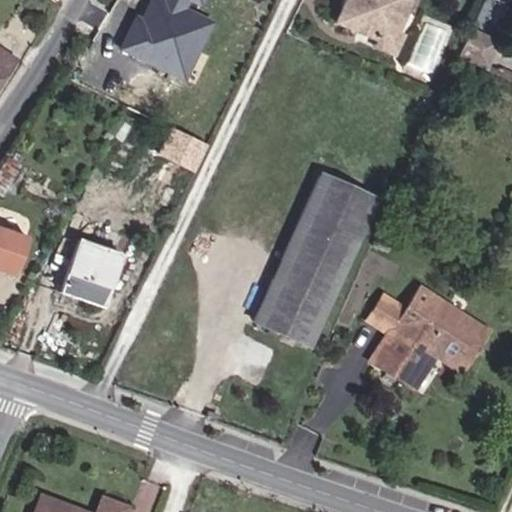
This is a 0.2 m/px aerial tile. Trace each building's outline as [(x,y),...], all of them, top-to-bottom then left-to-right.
[(159,0),(159,1),(156,0),(149,0),(139,21),(134,19),(119,48),(180,78),(207,24),(178,9),(182,0),(188,0),(196,4),(198,0),(159,0)] [(373,38),(391,34),(406,0),(339,0),(331,19),(353,29),(360,26),(366,29),(363,33),(373,38)] [(456,55),(484,67),(494,44),(466,32),(456,55)] [(369,46),(389,55),(398,36),(391,34),(373,38),(369,46)] [(0,84),(17,60),(0,49),(0,84)] [(0,169),(0,193),(18,166),(7,159),(0,169)] [(253,320),(308,346),(373,199),(318,174),(253,320)] [(0,272),(12,277),(25,236),(0,228),(0,272)] [(57,291),(102,307),(120,256),(77,240),(57,291)] [(487,332),(417,287),(403,310),(382,296),(365,319),(387,333),(370,360),(412,388),(434,355),(460,372),(487,332)] [(124,511),(125,510),(101,500),(95,511),(76,511),(38,498),(33,511),(124,511)]
